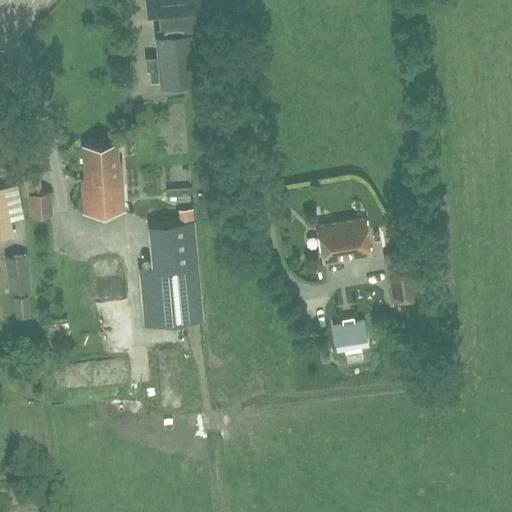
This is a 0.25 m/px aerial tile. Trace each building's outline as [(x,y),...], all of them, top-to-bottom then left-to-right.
[(202,32),(205,32),(204,8),(205,8),(204,0),(146,0),(147,13),(160,12),(162,35),(156,35),(157,57),(146,57),(147,70),(150,69),(151,80),(159,79),(160,84),(197,81),(197,77),(205,76),(202,32)] [(121,160),(118,160),(117,144),(82,146),(84,178),(81,178),(83,211),(124,209),(121,160)] [(45,174),(29,175),(30,189),(46,188),(45,174)] [(0,237),(13,235),(11,220),(4,186),(0,187),(0,237)] [(30,215),(52,213),(51,192),(29,193),(30,215)] [(153,266),(139,268),(144,325),(202,319),(193,221),(192,208),(178,209),(179,222),(166,223),(170,265),(153,266)] [(323,260),(369,252),(364,218),(318,226),(323,260)] [(413,251),(384,255),(390,301),(419,296),(413,251)] [(10,290),(30,288),(26,255),(6,257),(10,290)] [(16,318),(30,316),(28,296),(14,298),(16,318)] [(104,299),(104,311),(132,312),(132,300),(104,299)] [(332,323),(335,342),(367,337),(364,318),(354,320),(354,317),(342,319),(342,321),(332,323)] [(54,327),(57,342),(76,339),(74,324),(54,327)] [(165,373),(168,408),(185,407),(183,372),(165,373)]
